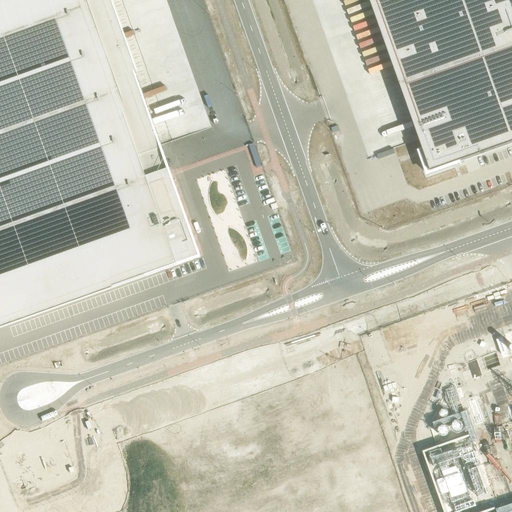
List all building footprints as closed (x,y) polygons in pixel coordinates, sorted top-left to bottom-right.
[(0,0),(0,327),(200,257),(108,0),(0,0)] [(511,0),(369,0),(422,149),(417,150),(418,152),(419,151),(427,174),(459,162),(460,164),(461,164),(460,162),(511,143),(511,0)] [(253,143),(248,145),(256,168),(261,166),(253,143)] [(362,380),(374,377),(372,372),(360,375),(362,380)] [(76,480),(57,484),(63,511),(83,511),(84,511),(76,480)]
